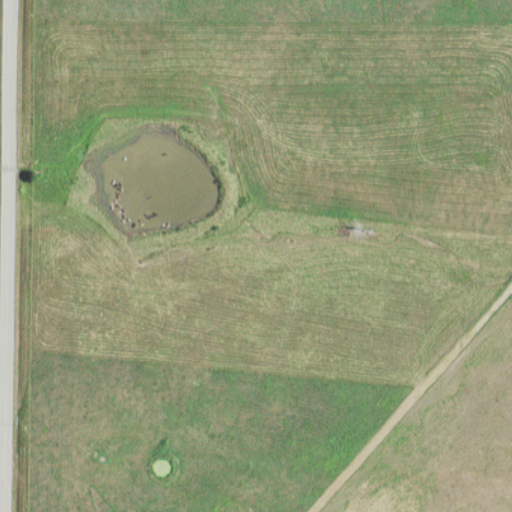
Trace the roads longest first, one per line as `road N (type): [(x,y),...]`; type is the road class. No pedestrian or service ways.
road 1 (tertiary): [(4,511),(12,0)]
road 2 (residential): [(318,511),(511,289)]
